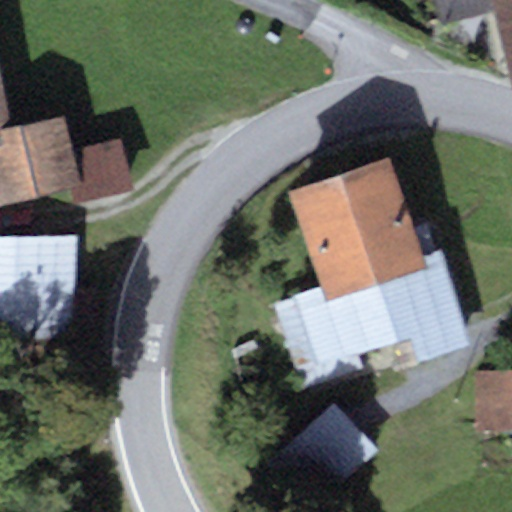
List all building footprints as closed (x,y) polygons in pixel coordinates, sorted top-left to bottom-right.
[(434,0),(441,26),(495,12),(491,0),(434,0)] [(511,0),(491,0),(495,12),(511,80),(511,0)] [(0,53),(0,145),(1,145),(0,139),(0,131),(12,130),(0,53)] [(0,139),(1,145),(0,145),(0,205),(69,190),(72,203),(135,190),(124,138),(72,149),(65,118),(12,130),(0,131),(0,139)] [(389,159),(290,192),(321,286),(272,303),(303,395),(367,373),(362,359),(411,343),(418,363),(471,345),(440,252),(435,254),(426,226),(413,230),(389,159)] [(75,238),(0,237),(0,338),(74,339),(75,288),(75,238)] [(99,288),(75,288),(74,339),(100,339),(99,288)] [(511,372),(472,374),(475,434),(511,432),(511,372)] [(334,403),(263,464),(304,511),(376,451),(334,403)]
